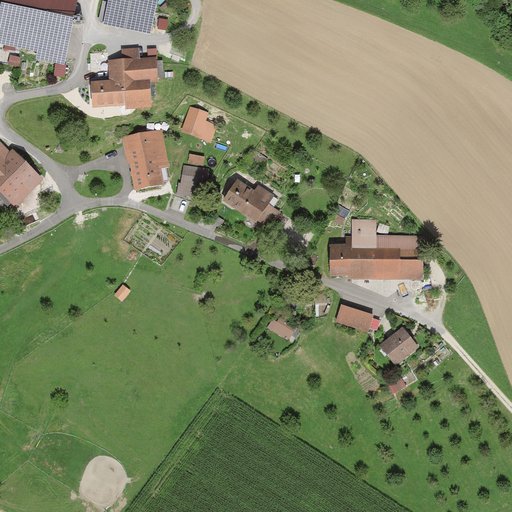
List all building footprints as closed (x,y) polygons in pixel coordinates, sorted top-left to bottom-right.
[(75,0),(0,0),(0,1),(0,50),(37,57),(36,63),(64,68),(75,0)] [(121,0),(121,1),(116,0),(108,0),(104,25),(152,35),(159,0),(121,0)] [(162,30),(168,31),(170,21),(163,20),(162,30)] [(111,81),(92,82),(94,108),(127,106),(127,109),(153,108),(151,83),(159,83),(157,59),(158,59),(158,49),(148,49),(148,58),(141,59),(141,48),(121,49),(121,60),(108,61),(107,53),(91,54),(92,70),(110,69),(111,81)] [(21,68),(22,58),(12,57),(11,67),(21,68)] [(181,137),(209,145),(214,126),(205,124),(207,115),(188,109),(181,137)] [(170,167),(161,129),(121,138),(127,165),(129,164),(135,191),(165,184),(161,169),(170,167)] [(14,206),(37,183),(0,145),(0,211),(10,202),(14,206)] [(268,161),(255,152),(243,170),(256,179),(268,161)] [(190,164),(205,166),(206,157),(191,155),(190,164)] [(201,196),(204,171),(183,169),(180,194),(201,196)] [(255,190),(238,179),(222,202),(257,225),(259,222),(271,230),(283,212),(270,204),(275,196),(258,185),(255,190)] [(346,246),(330,246),(330,277),(348,277),(348,280),(422,279),(422,235),(377,235),(377,220),(352,220),(352,236),(346,236),(346,246)] [(122,302),(129,293),(123,288),(116,297),(122,302)] [(373,316),(342,306),(337,322),(368,332),(373,316)] [(280,323),(272,320),(268,331),(293,341),(298,327),(281,320),(280,323)] [(395,366),(419,347),(403,328),(379,347),(395,366)] [(391,387),(395,394),(408,388),(405,381),(391,387)]
